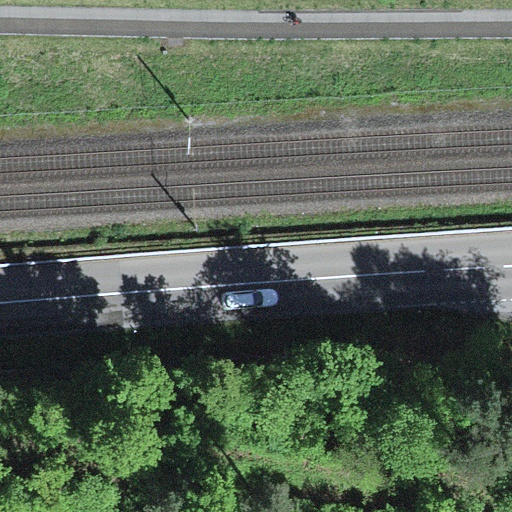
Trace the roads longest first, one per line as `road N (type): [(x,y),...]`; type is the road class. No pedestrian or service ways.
road 1 (primary): [(511,267),(0,304)]
road 2 (track): [(511,22),(0,20)]
